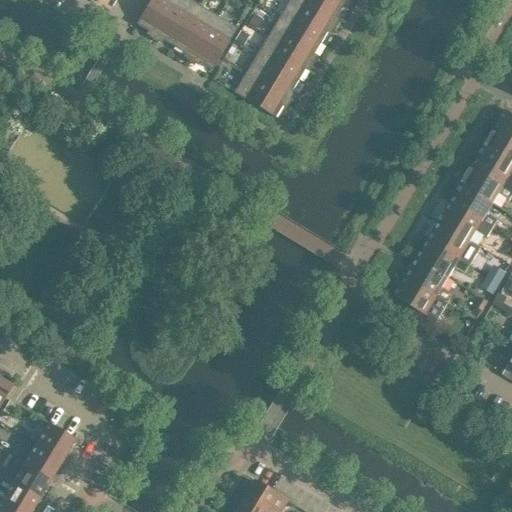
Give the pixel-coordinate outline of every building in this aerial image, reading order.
[(151,0),(137,23),(150,31),(150,35),(150,37),(154,39),(177,0),(151,0)] [(158,42),(159,40),(163,39),(175,46),(200,5),(191,0),(177,0),(154,39),(158,42)] [(328,31),(332,30),(334,31),(337,27),(292,0),(290,0),(280,17),(321,43),(328,31)] [(339,23),(337,22),(336,18),(344,6),(334,0),(292,0),(337,27),(339,23)] [(187,54),(187,58),(187,59),(191,62),(218,16),(200,5),(175,46),(187,54)] [(254,13),(249,23),(257,28),(263,19),(254,13)] [(195,64),(196,63),(200,62),(213,69),(238,28),(218,16),(191,62),(195,64)] [(317,59),(315,58),(314,55),(321,43),(280,17),(269,36),(314,64),(317,59)] [(242,32),(236,42),(244,46),(250,37),(242,32)] [(306,68),(310,67),(311,68),(314,64),(269,36),(257,54),(299,79),(306,68)] [(294,96),(293,95),(292,91),(299,79),(257,54),(246,73),(292,101),(294,96)] [(234,93),(276,118),(283,105),(288,104),(289,105),(292,101),(246,73),(234,93)] [(511,113),(508,111),(497,130),(511,138),(511,113)] [(511,138),(497,130),(485,148),(511,164),(511,138)] [(511,178),(510,177),(511,173),(511,164),(485,148),(474,166),(511,189),(511,178)] [(500,194),(511,200),(511,197),(511,189),(474,166),(463,185),(494,204),(500,194)] [(498,221),(488,214),(494,204),(463,185),(452,203),(493,229),(498,221)] [(478,231),(488,237),(493,229),(452,203),(441,222),(472,241),(478,231)] [(476,258),(465,251),(472,241),(441,222),(429,240),(471,266),(476,258)] [(455,267),(466,274),(471,266),(429,240),(418,259),(449,278),(455,267)] [(453,294),(443,288),(449,278),(418,259),(407,277),(449,303),(453,294)] [(506,272),(494,265),(488,276),(500,283),(506,272)] [(481,287),(493,294),(500,283),(488,276),(481,287)] [(396,296),(437,322),(449,303),(407,277),(396,296)] [(500,292),(493,303),(501,309),(508,297),(500,292)] [(483,311),(489,301),(482,297),(476,307),(483,311)] [(0,407),(13,386),(0,378),(0,407)] [(12,415),(18,405),(11,399),(4,410),(12,415)] [(76,439),(69,435),(49,423),(37,444),(63,460),(76,439)] [(63,460),(37,444),(25,463),(51,479),(63,460)] [(51,479),(25,463),(17,458),(5,478),(13,483),(40,499),(51,479)] [(280,511),(287,500),(255,480),(243,500),(263,511),(280,511)] [(31,511),(40,499),(13,483),(1,502),(17,511),(31,511)] [(263,511),(243,500),(235,511),(263,511)] [(17,511),(1,502),(0,504),(0,511),(17,511)]
